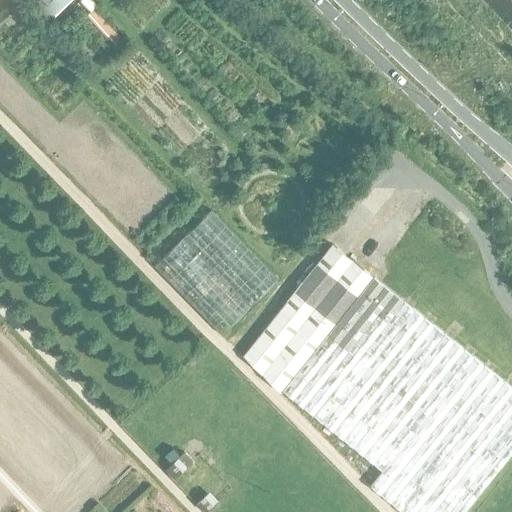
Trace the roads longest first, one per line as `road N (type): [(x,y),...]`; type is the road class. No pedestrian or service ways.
road 1 (secondary): [(319,0),(511,193)]
road 2 (secondary): [(511,155),(344,0)]
road 3 (unclassified): [(511,310),(472,225),(431,187)]
